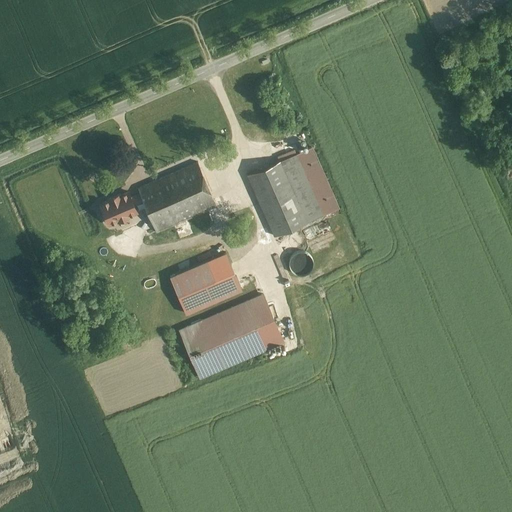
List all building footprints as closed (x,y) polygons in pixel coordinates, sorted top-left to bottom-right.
[(311,145),(249,172),(275,234),(338,207),(311,145)] [(199,159),(138,187),(139,191),(144,200),(157,230),(218,203),(199,159)] [(138,211),(135,204),(131,194),(129,190),(97,204),(107,225),(138,211)] [(135,204),(144,200),(139,191),(131,194),(135,204)] [(225,251),(169,275),(185,312),(241,288),(225,251)] [(290,253),(291,273),(311,272),(309,252),(290,253)] [(263,292),(179,329),(200,378),(284,342),(263,292)]
